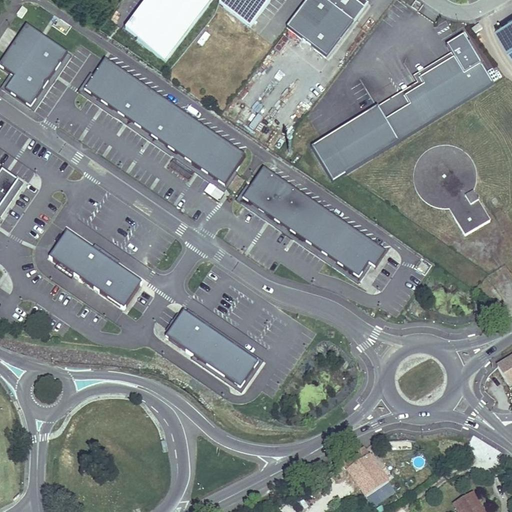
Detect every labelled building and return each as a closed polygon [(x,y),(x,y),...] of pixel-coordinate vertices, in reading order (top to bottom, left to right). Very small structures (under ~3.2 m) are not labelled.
[(149,0),(126,31),(166,62),(213,0),(149,0)] [(222,0),(219,5),(250,28),(270,2),(269,0),(268,0),(222,0)] [(354,0),(308,0),(287,28),(326,59),(365,8),(354,0)] [(17,14),(22,18),(28,10),(23,6),(17,14)] [(511,18),(495,30),(511,55),(511,18)] [(28,25),(0,64),(0,65),(15,76),(6,90),(31,108),(69,53),(28,25)] [(472,30),(475,34),(482,29),(479,25),(472,30)] [(332,183),(493,84),(463,36),(452,43),(454,47),(449,50),(451,54),(453,58),(419,79),(423,85),(404,97),(409,106),(385,120),(378,108),(311,148),(332,183)] [(69,53),(31,108),(35,110),(73,56),(69,53)] [(419,79),(453,58),(451,54),(412,77),(416,84),(378,108),(385,120),(409,106),(404,97),(423,85),(419,79)] [(245,157),(106,60),(104,63),(85,90),(224,188),(245,157)] [(224,188),(85,90),(81,95),(221,192),(224,188)] [(450,209),(465,236),(490,222),(473,192),(475,184),(475,173),(474,168),(469,159),(460,152),(450,148),(445,147),(434,149),(425,155),(421,158),(415,168),(413,179),(415,189),(421,199),(429,206),(434,208),(439,209),(450,209)] [(0,206),(18,180),(0,167),(0,206)] [(263,169),(242,200),(357,280),(367,266),(370,267),(374,270),(385,254),(263,169)] [(0,206),(0,218),(24,184),(18,180),(0,206)] [(357,280),(242,200),(239,205),(324,263),(357,286),(370,267),(367,266),(357,280)] [(67,232),(49,258),(124,310),(142,284),(117,266),(92,249),(67,232)] [(95,245),(92,249),(117,266),(120,262),(95,245)] [(187,311),(185,314),(258,364),(239,391),(192,358),(190,361),(240,396),(249,384),(263,363),(187,311)] [(168,334),(165,339),(192,358),(239,391),(258,364),(183,313),(180,317),(168,334)] [(165,332),(168,334),(180,317),(177,315),(165,332)] [(511,385),(511,358),(497,368),(509,387),(511,385)] [(341,463),(372,506),(394,492),(364,450),(341,463)] [(453,504),(457,511),(480,511),(476,505),(478,504),(471,493),(453,504)]
